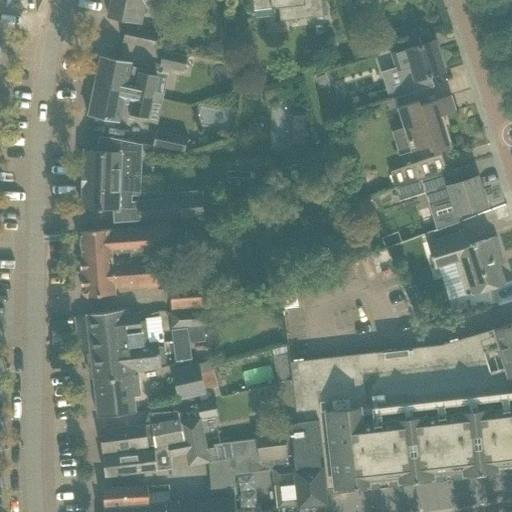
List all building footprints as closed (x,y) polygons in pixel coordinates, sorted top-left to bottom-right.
[(111,0),(108,18),(128,22),(139,24),(143,4),(161,8),(162,0),(111,0)] [(251,0),(252,2),(253,10),(278,8),(279,21),(323,16),(321,0),(251,0)] [(410,23),(393,28),(396,38),(413,32),(410,23)] [(122,41),(154,48),(157,33),(125,26),(122,41)] [(443,71),(434,40),(392,54),(397,70),(398,69),(402,83),(392,86),(395,99),(434,86),(430,75),(443,71)] [(163,50),(159,66),(183,71),(187,55),(163,50)] [(100,55),(94,84),(153,97),(157,75),(138,71),(136,78),(129,76),(132,62),(100,55)] [(153,97),(94,84),(88,116),(119,122),(122,106),(130,108),(129,114),(148,119),(153,97)] [(442,116),(456,111),(451,95),(420,105),(418,100),(397,107),(410,151),(431,145),(433,153),(451,148),(442,116)] [(306,144),(307,110),(289,109),(288,143),(306,144)] [(152,146),(184,152),(187,137),(156,130),(152,146)] [(129,207),(130,175),(124,175),(125,156),(120,156),(120,152),(86,150),(84,150),(83,152),(84,152),(82,206),(81,206),(81,208),(83,209),(83,208),(116,210),(118,210),(118,208),(118,207),(129,207)] [(389,172),(395,188),(408,184),(428,177),(446,171),(441,154),(389,172)] [(420,181),(428,206),(451,199),(456,214),(466,211),(485,205),(477,176),(452,184),(447,172),(428,178),(420,181)] [(408,184),(395,188),(399,201),(412,197),(408,184)] [(137,201),(138,220),(203,215),(202,197),(137,201)] [(168,219),(151,221),(151,226),(101,230),(81,231),(81,236),(80,240),(81,245),(82,250),(82,254),(80,255),(82,293),(87,296),(106,295),(114,294),(113,287),(127,286),(127,288),(157,286),(155,261),(154,250),(170,249),(170,248),(168,219)] [(445,236),(426,242),(434,268),(461,260),(471,294),(505,283),(499,265),(504,264),(495,237),(469,245),(464,230),(445,236)] [(167,287),(168,310),(201,309),(200,286),(167,287)] [(86,314),(90,351),(113,348),(127,346),(149,344),(149,343),(146,321),(140,321),(139,312),(123,314),(123,309),(86,314)] [(168,312),(169,326),(201,324),(201,311),(168,312)] [(511,323),(442,344),(290,362),(291,377),(297,422),(318,419),(323,455),(326,486),(334,485),(334,488),(338,488),(338,485),(364,482),(364,485),(368,484),(368,481),(398,478),(398,481),(402,481),(402,478),(428,475),(429,478),(433,477),(432,474),(463,471),(463,474),(467,473),(466,470),(493,467),(493,470),(497,470),(497,467),(511,465),(511,323)] [(90,351),(93,381),(137,375),(137,372),(161,369),(158,342),(149,343),(149,344),(127,346),(113,348),(90,351)] [(286,352),(272,356),(278,380),(291,377),(290,362),(287,362),(286,352)] [(171,370),(178,400),(205,393),(198,364),(171,370)] [(137,375),(93,381),(98,417),(134,413),(131,384),(138,384),(137,375)] [(153,446),(155,446),(183,439),(179,421),(200,417),(197,405),(173,410),(149,412),(142,425),(99,431),(102,452),(153,446)] [(183,439),(155,446),(156,450),(103,456),(105,477),(172,469),(171,457),(206,449),(203,430),(200,417),(179,421),(183,439)] [(318,419),(297,422),(290,425),(294,457),(293,457),(293,459),(259,463),(260,471),(272,469),(277,508),(325,502),(319,456),(323,455),(318,419)] [(255,432),(256,438),(259,462),(287,459),(283,429),(255,432)] [(213,444),(216,461),(232,458),(229,441),(213,444)] [(103,488),(103,511),(138,511),(144,510),(144,509),(146,505),(148,505),(148,495),(147,487),(103,488)] [(138,511),(235,511),(235,497),(170,502),(169,493),(148,495),(148,505),(146,505),(144,509),(144,510),(138,511)]
